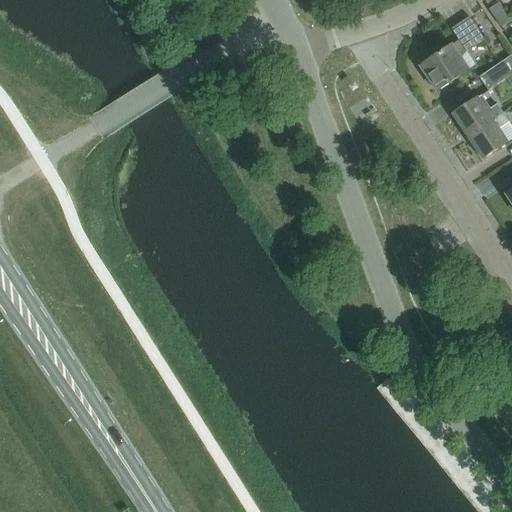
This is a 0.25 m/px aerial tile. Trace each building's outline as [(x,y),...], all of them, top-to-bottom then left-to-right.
[(495,19),(505,12),(498,3),(489,9),(495,19)] [(495,19),(502,28),(511,22),(505,12),(495,19)] [(459,57),(484,40),(469,17),(451,29),(459,41),(420,67),(437,92),(469,70),(459,57)] [(487,92),(511,75),(511,56),(479,78),(487,92)] [(468,137),(502,114),(497,105),(490,109),(481,96),(453,115),(468,137)] [(511,128),(502,114),(468,137),(482,159),(511,139),(511,128)]
